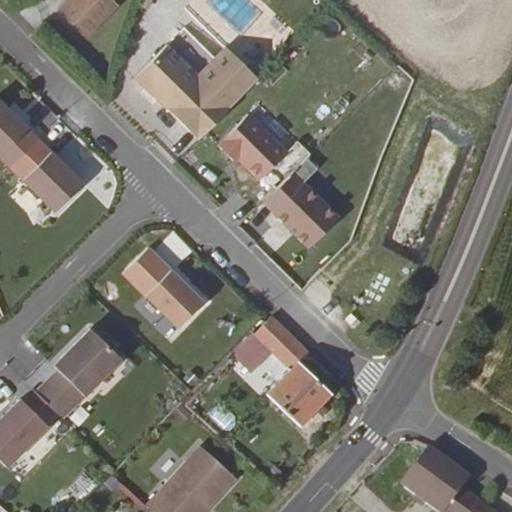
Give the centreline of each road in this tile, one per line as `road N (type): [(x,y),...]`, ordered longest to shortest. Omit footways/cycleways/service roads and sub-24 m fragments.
road 1 (residential): [(160,182),(396,403)]
road 2 (primary): [(396,403),(511,131)]
road 3 (residential): [(0,338),(160,182)]
road 4 (residential): [(0,29),(160,182)]
road 5 (primary): [(298,511),(396,403)]
road 6 (residential): [(396,403),(511,473)]
